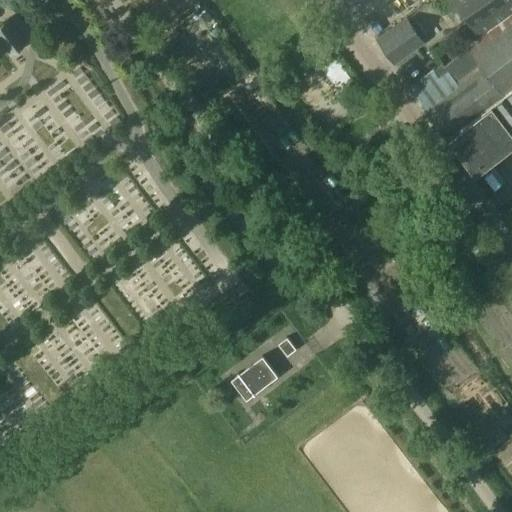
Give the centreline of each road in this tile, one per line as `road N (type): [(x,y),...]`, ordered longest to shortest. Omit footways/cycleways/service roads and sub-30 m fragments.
road 1 (residential): [(494,511),(110,0)]
road 2 (residential): [(511,245),(333,0)]
